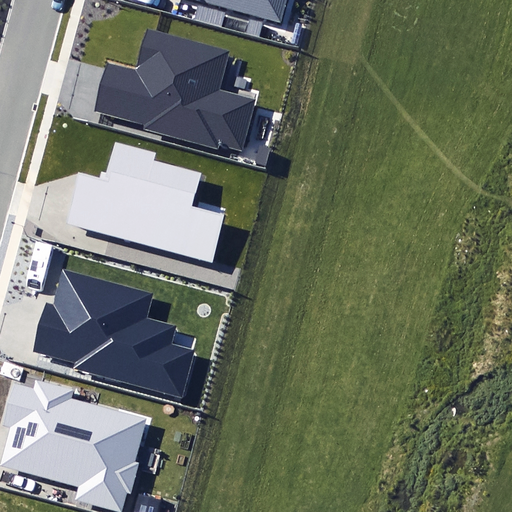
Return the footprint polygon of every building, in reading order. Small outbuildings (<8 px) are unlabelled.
[(196,0),(280,22),(286,0),(196,0)] [(107,61),(94,111),(143,123),(141,129),(218,149),(219,143),(242,149),(255,100),(218,91),(228,51),(149,31),(139,70),(107,61)] [(78,170),(64,223),(213,262),(226,214),(192,205),(200,174),(154,162),(156,154),(116,143),(107,178),(78,170)] [(74,367),(182,396),(194,349),(172,343),(177,325),(146,317),(152,293),(63,270),(53,304),(45,302),(32,351),(75,363),(74,367)] [(75,499),(120,510),(143,419),(68,400),(70,391),(36,383),(34,389),(11,383),(0,427),(7,429),(0,458),(0,467),(78,487),(75,499)]
